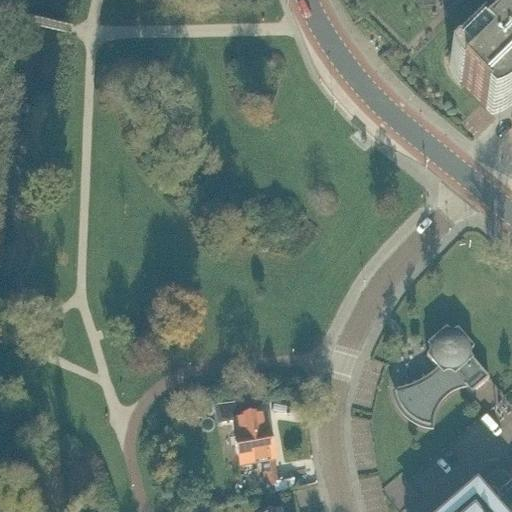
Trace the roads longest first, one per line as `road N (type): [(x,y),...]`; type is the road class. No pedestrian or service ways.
road 1 (residential): [(340,511),(326,425),(343,362),(387,269),(470,181)]
road 2 (tertiary): [(470,181),(379,110),(335,56),(306,0)]
